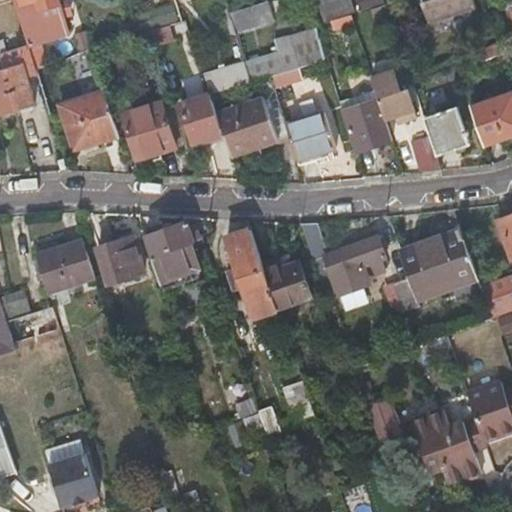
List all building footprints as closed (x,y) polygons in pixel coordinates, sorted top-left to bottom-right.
[(39,40),(44,39),(49,37),(40,7),(61,0),(15,0),(35,66),(50,62),(47,53),(44,54),(39,40)] [(235,26),(254,20),(273,13),(268,0),(247,0),(229,6),(235,26)] [(351,8),(348,0),(315,0),(316,0),(321,17),(331,14),(349,9),(351,8)] [(378,0),(348,0),(351,8),(358,6),(374,1),(378,0)] [(378,13),(387,10),(383,0),(378,0),(374,1),(378,13)] [(418,0),(419,2),(425,21),(472,6),(470,0),(418,0)] [(150,30),(178,23),(173,3),(145,11),(150,30)] [(360,15),(358,6),(351,8),(349,9),(351,17),(360,15)] [(334,25),(352,19),(351,17),(349,9),(331,14),(334,25)] [(314,22),(289,30),(300,67),(325,59),(314,22)] [(258,81),(272,76),(291,70),(300,67),(289,30),(274,35),(280,53),(246,64),(252,83),(258,81)] [(502,53),(500,47),(498,40),(473,49),(478,64),(502,53)] [(247,85),(252,83),(246,64),(246,61),(240,63),(247,85)] [(211,96),(247,85),(240,63),(225,68),(204,75),(211,95),(211,96)] [(375,91),(385,120),(396,117),(397,122),(414,117),(399,69),(371,78),(375,91)] [(0,76),(0,118),(33,109),(23,70),(0,76)] [(291,70),(272,76),(276,89),(295,82),(291,70)] [(231,159),(291,139),(287,126),(276,89),(272,76),(258,81),(265,100),(217,117),(224,135),(231,159)] [(211,96),(214,106),(217,117),(265,100),(258,81),(252,83),(247,85),(211,96)] [(104,89),(82,96),(59,103),(73,147),(117,133),(104,89)] [(391,141),(385,120),(375,91),(341,102),(356,152),(391,141)] [(481,140),(502,132),(511,128),(511,92),(469,107),(481,140)] [(214,106),(211,96),(211,95),(180,106),(194,146),(224,135),(217,117),(214,106)] [(422,118),(429,138),(434,156),(466,145),(454,108),(422,118)] [(137,163),(157,157),(176,151),(175,148),(165,113),(164,109),(125,122),(137,163)] [(186,145),(175,110),(165,113),(175,148),(186,145)] [(287,126),(291,139),(297,162),(337,150),(327,114),(287,126)] [(434,156),(429,138),(414,142),(424,173),(439,171),(434,156)] [(511,219),(497,226),(511,263),(511,219)] [(453,226),(455,234),(462,231),(460,223),(453,226)] [(190,243),(195,242),(199,240),(195,230),(189,232),(186,224),(145,238),(151,256),(190,243)] [(253,317),(277,308),(262,266),(250,229),(225,238),(253,317)] [(462,231),(455,234),(400,253),(409,282),(416,302),(478,282),(462,231)] [(332,281),(331,279),(331,277),(382,258),(375,237),(312,260),(321,285),(332,281)] [(98,249),(103,266),(109,283),(143,272),(132,238),(98,249)] [(87,239),(62,248),(36,256),(48,293),(98,276),(87,239)] [(202,277),(190,243),(151,256),(161,289),(202,277)] [(277,308),(281,306),(310,295),(298,261),(282,266),(280,260),(262,266),(277,308)] [(481,289),(491,321),(502,317),(494,297),(511,289),(511,277),(481,289)] [(418,308),(416,302),(409,282),(392,288),(398,303),(382,309),(386,318),(418,308)] [(511,318),(511,289),(494,297),(502,317),(510,314),(511,318)] [(0,307),(0,353),(14,349),(0,307)] [(238,348),(244,346),(251,344),(242,317),(229,322),(238,348)] [(301,378),(292,381),(282,385),(295,418),(313,412),(301,378)] [(511,394),(504,397),(500,386),(466,399),(473,419),(482,445),(511,433),(511,394)] [(391,397),(369,406),(378,427),(399,418),(391,397)] [(482,445),(473,419),(447,429),(441,411),(397,427),(408,458),(419,454),(427,476),(443,471),(448,486),(481,474),(475,455),(485,452),(482,445)] [(0,421),(0,476),(18,469),(0,422),(0,421)] [(89,451),(53,464),(68,504),(68,506),(104,493),(89,451)]
